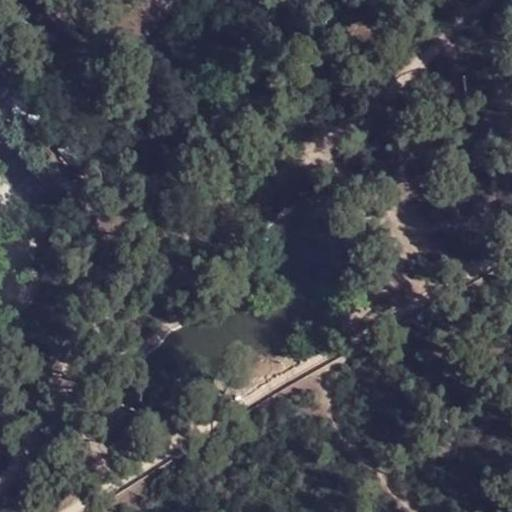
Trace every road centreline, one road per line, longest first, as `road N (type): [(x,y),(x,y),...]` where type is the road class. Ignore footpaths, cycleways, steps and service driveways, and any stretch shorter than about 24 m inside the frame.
road 1 (track): [(319,0),(260,120),(0,484)]
road 2 (track): [(490,0),(348,130),(156,273)]
